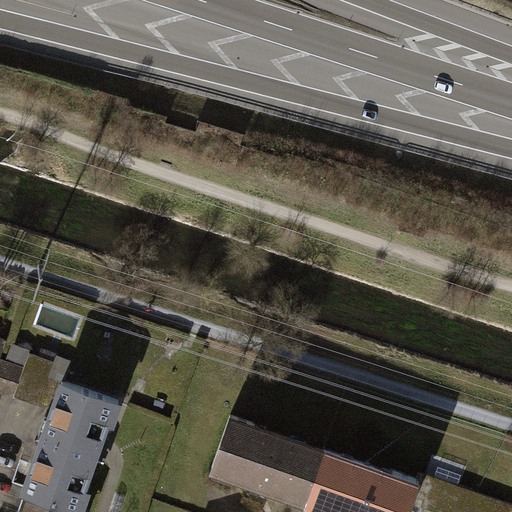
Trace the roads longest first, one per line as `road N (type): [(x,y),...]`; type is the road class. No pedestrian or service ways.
road 1 (track): [(511,427),(0,261)]
road 2 (track): [(511,282),(0,120)]
road 3 (motorway): [(0,18),(511,149)]
road 4 (motorway): [(199,0),(511,100)]
road 5 (motorway): [(365,0),(511,55)]
